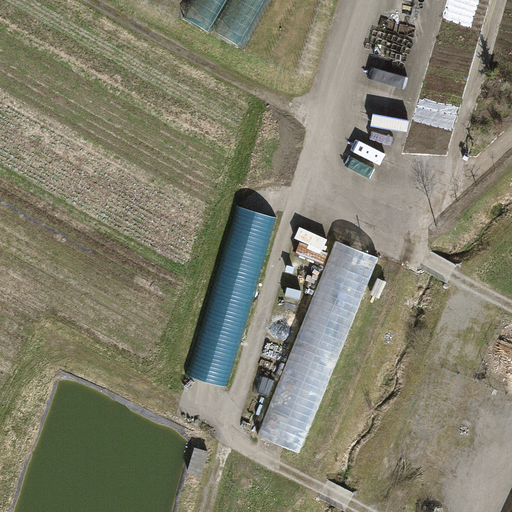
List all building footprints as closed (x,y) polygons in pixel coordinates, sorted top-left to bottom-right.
[(210,33),(229,0),(192,0),(183,17),(210,33)] [(269,0),(236,0),(215,36),(241,50),(269,0)] [(229,395),(279,223),(239,212),(189,383),(229,395)] [(259,442),(304,460),(381,265),(337,248),(259,442)] [(208,451),(194,447),(187,471),(201,475),(208,451)]
